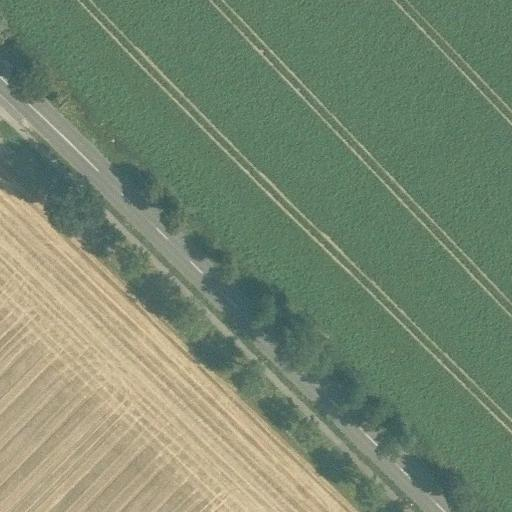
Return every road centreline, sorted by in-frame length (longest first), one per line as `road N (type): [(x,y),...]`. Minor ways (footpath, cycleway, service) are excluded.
road 1 (tertiary): [(0,72),(444,511)]
road 2 (track): [(375,511),(0,145)]
